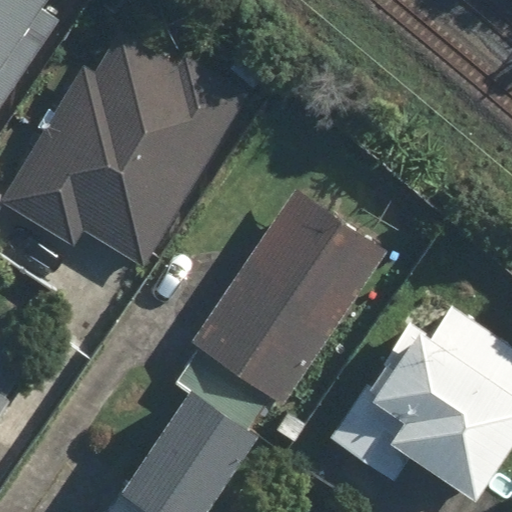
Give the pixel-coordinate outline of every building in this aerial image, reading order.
[(0,0),(0,99),(53,21),(30,6),(34,0),(0,0)] [(173,64),(114,31),(90,72),(78,65),(1,201),(71,241),(80,225),(145,262),(242,91),(178,55),(173,64)] [(383,242),(289,184),(191,343),(285,401),(383,242)] [(511,395),(509,394),(511,389),(511,347),(431,290),(326,439),(385,481),(402,457),(463,500),(511,431),(511,395)] [(0,394),(24,358),(0,342),(0,394)] [(190,511),(246,427),(178,383),(108,491),(140,511),(190,511)]
